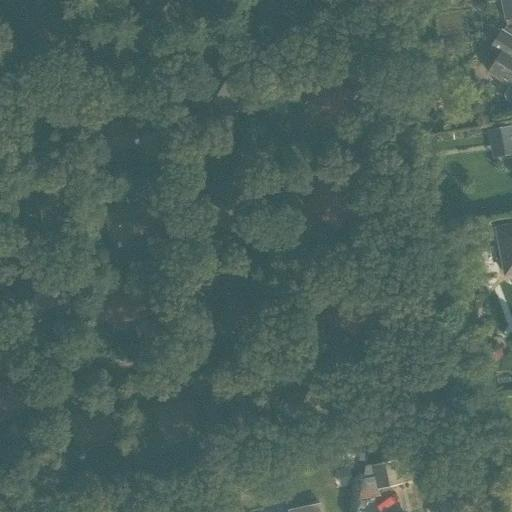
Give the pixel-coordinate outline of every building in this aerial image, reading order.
[(53,0),(56,2),(41,26),(70,45),(68,49),(68,50),(87,20),(54,0),(53,0)] [(136,23),(166,41),(181,16),(185,19),(186,18),(155,0),(149,0),(133,27),(136,23)] [(511,37),(502,31),(492,47),(502,53),(489,73),(510,87),(505,94),(506,101),(511,104),(511,37)] [(195,97),(196,97),(199,93),(229,111),(244,86),(248,89),(248,88),(213,67),(195,97)] [(308,101),(338,119),(353,94),(357,97),(358,96),(323,75),(305,105),(306,105),(308,101)] [(105,135),(108,152),(144,145),(140,120),(95,129),(96,137),(105,135)] [(492,157),(511,156),(511,126),(491,128),(492,157)] [(230,179),(219,172),(201,202),(204,198),(234,216),(249,191),(253,194),(254,193),(241,185),(246,178),(235,171),(230,179)] [(318,182),(322,184),(307,209),(337,227),(334,232),(335,232),(353,202),(319,181),(318,182)] [(20,207),(48,227),(65,204),(69,207),(70,206),(37,182),(16,210),(17,211),(20,207)] [(108,223),(111,239),(147,232),(142,208),(96,216),(98,225),(108,223)] [(511,225),(496,228),(505,276),(511,274),(511,225)] [(29,274),(13,298),(41,318),(39,322),(39,323),(59,294),(25,271),(29,274)] [(68,288),(62,296),(74,304),(79,296),(68,288)] [(355,334),(371,310),(375,312),(341,290),(322,320),(323,320),(326,316),(355,334)] [(99,303),(102,319),(109,318),(110,323),(146,317),(142,292),(105,298),(106,302),(99,303)] [(232,297),(217,322),(247,340),(244,344),(245,345),(263,315),(228,294),(228,295),(232,297)] [(284,399),(313,417),(329,393),(331,394),(332,393),(299,373),(280,403),(281,403),(284,399)] [(0,410),(11,409),(13,419),(25,417),(19,382),(0,385),(0,410)] [(336,385),(332,393),(331,394),(343,401),(349,393),(336,385)] [(188,438),(198,436),(193,403),(156,409),(160,434),(187,430),(188,438)] [(106,447),(114,446),(109,412),(72,417),(76,442),(105,438),(106,447)] [(370,464),(376,489),(402,483),(396,458),(370,464)] [(335,470),(338,484),(349,482),(347,468),(335,470)] [(439,504),(441,511),(450,511),(458,510),(455,500),(439,504)]
